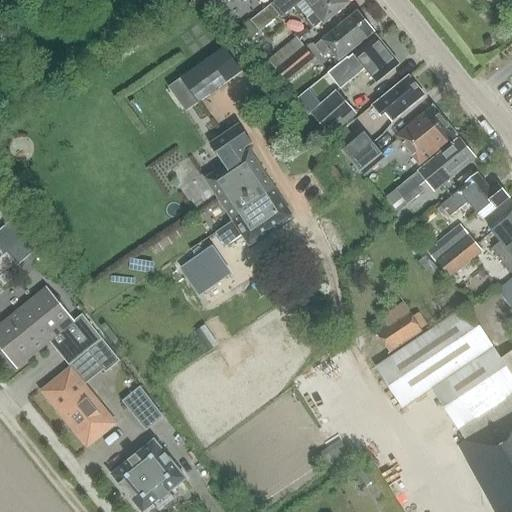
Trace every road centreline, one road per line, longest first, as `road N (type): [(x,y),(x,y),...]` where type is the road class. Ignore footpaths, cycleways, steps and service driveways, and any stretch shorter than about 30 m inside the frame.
road 1 (unknown): [(451,511),(346,334),(305,225)]
road 2 (unclassified): [(511,150),(395,0)]
road 3 (residential): [(1,412),(16,402),(107,511)]
road 4 (track): [(81,511),(0,410)]
